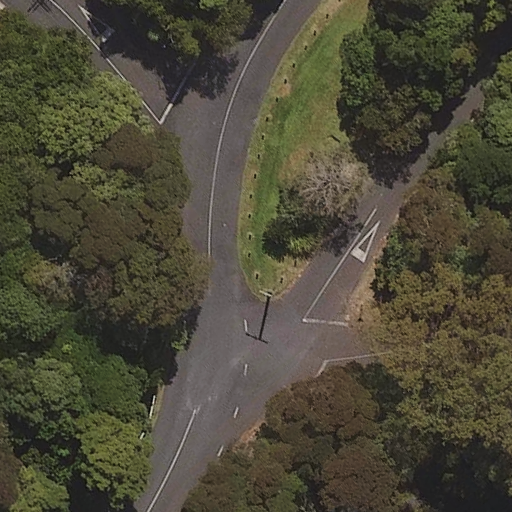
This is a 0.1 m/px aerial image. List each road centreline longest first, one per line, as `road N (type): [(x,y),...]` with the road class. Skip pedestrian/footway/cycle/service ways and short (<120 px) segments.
road 1 (unclassified): [(511,25),(305,318)]
road 2 (unclassified): [(207,164),(210,324),(202,407)]
road 3 (residential): [(50,0),(207,164)]
road 4 (unclassified): [(305,318),(511,301)]
road 5 (unclassified): [(287,0),(248,60),(207,164)]
road 6 (unclassified): [(305,318),(202,407)]
road 7 (unclassified): [(202,407),(182,459),(145,511)]
